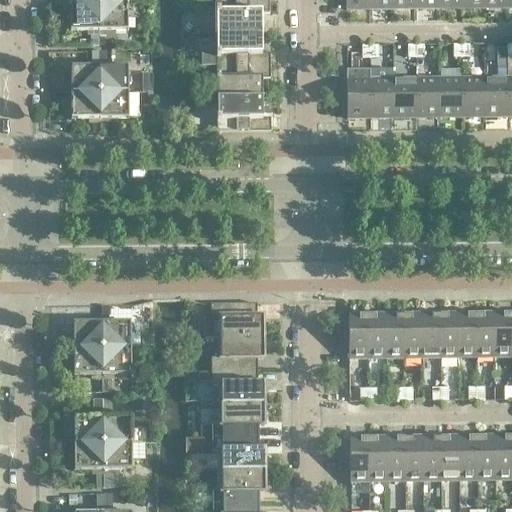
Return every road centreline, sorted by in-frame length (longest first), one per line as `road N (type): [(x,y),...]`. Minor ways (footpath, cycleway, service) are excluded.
road 1 (tertiary): [(306,187),(25,190)]
road 2 (tertiary): [(26,260),(306,260)]
road 3 (tertiary): [(306,260),(511,251)]
road 4 (residential): [(306,35),(511,32)]
road 5 (tertiary): [(511,189),(306,187)]
road 6 (unclassified): [(308,416),(511,413)]
road 7 (unclassified): [(25,511),(25,319)]
road 8 (unclassified): [(308,416),(306,260)]
road 9 (residential): [(306,187),(306,35)]
road 10 (residential): [(25,190),(18,54)]
